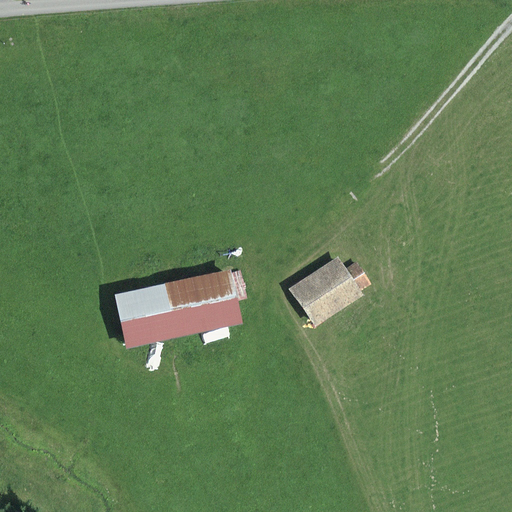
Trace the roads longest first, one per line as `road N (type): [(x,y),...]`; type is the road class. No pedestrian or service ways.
road 1 (track): [(370,180),(511,22)]
road 2 (unclassified): [(137,0),(0,9)]
